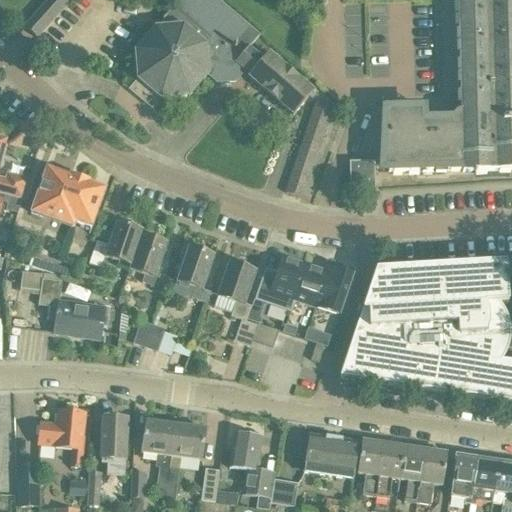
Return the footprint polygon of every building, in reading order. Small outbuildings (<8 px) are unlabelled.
[(69,3),(68,3),(64,0),(48,0),(24,28),(36,39),(69,3)] [(156,29),(135,52),(139,83),(135,92),(153,107),(159,100),(162,103),(188,101),(207,78),(215,86),(236,83),(246,72),(237,64),(261,37),(219,0),(180,0),(172,10),(164,20),(164,28),(156,29)] [(355,139),(354,156),(364,156),(382,158),(382,165),(390,165),(390,172),(463,170),(463,173),(511,171),(511,0),(457,0),(458,9),(460,95),(461,112),(458,113),(457,113),(457,114),(456,114),(456,115),(455,115),(455,116),(454,116),(454,117),(453,118),(453,119),(452,120),(425,121),(425,109),(384,110),(383,137),(366,136),(365,140),(355,139)] [(250,49),(237,64),(246,72),(251,77),(249,79),(294,118),(315,94),(270,55),(264,61),(250,49)] [(301,146),(285,194),(302,199),(318,151),(319,151),(334,106),(316,100),(300,146),(301,146)] [(0,195),(4,197),(4,196),(21,201),(27,180),(8,175),(6,180),(0,178),(0,156),(4,142),(0,141),(0,195)] [(350,192),(375,191),(375,164),(350,164),(350,192)] [(91,229),(105,190),(89,184),(89,183),(83,181),(82,179),(76,177),(74,178),(69,176),(69,178),(46,170),(30,213),(73,228),(75,223),(91,229)] [(104,259),(129,268),(128,272),(129,272),(142,234),(116,225),(108,247),(97,243),(89,266),(100,270),(104,259)] [(153,289),(167,248),(141,239),(143,235),(142,234),(129,272),(144,277),(141,285),(153,289)] [(203,291),(214,259),(187,250),(176,282),(195,289),(191,300),(206,305),(210,294),(203,291)] [(89,278),(33,258),(29,268),(85,288),(89,278)] [(262,279),(255,302),(291,314),(295,302),(293,302),(305,268),(283,260),(278,276),(265,271),(262,279)] [(375,269),(339,376),(511,403),(511,362),(501,361),(504,355),(507,347),(509,338),(509,330),(507,322),(505,316),(501,308),(498,305),(507,303),(505,262),(375,269)] [(229,264),(217,298),(235,304),(231,318),(241,321),(234,344),(249,349),(257,327),(247,323),(252,308),(245,306),(256,274),(229,264)] [(295,302),(315,309),(327,275),(326,275),(305,268),(293,302),(295,302)] [(327,275),(315,309),(338,317),(351,278),(328,270),(326,275),(327,275)] [(98,342),(103,310),(58,303),(53,335),(98,342)] [(144,349),(152,327),(140,323),(132,345),(144,349)] [(258,326),(253,342),(273,348),(278,332),(258,326)] [(156,353),(163,331),(152,327),(144,349),(156,353)] [(286,327),(284,334),(295,338),(298,331),(286,327)] [(318,334),(315,344),(326,348),(330,338),(318,334)] [(160,360),(167,365),(178,348),(171,343),(160,360)] [(315,345),(310,361),(318,364),(323,348),(315,345)] [(80,469),(84,438),(81,438),(83,416),(58,413),(57,426),(40,424),(38,446),(54,448),(54,449),(72,451),(70,468),(80,469)] [(124,475),(126,420),(102,419),(100,458),(109,459),(108,475),(124,475)] [(169,470),(170,458),(175,426),(145,422),(141,453),(163,457),(162,469),(159,469),(155,498),(164,500),(169,470)] [(199,462),(204,430),(175,426),(170,458),(199,462)] [(270,505),(273,481),(274,475),(256,472),(261,439),(234,435),(229,468),(245,471),(242,495),(258,497),(256,509),(269,511),(270,505)] [(350,480),(356,443),(309,436),(304,473),(329,477),(329,481),(338,483),(339,478),(350,480)] [(375,499),(384,446),(362,442),(360,457),(359,475),(364,476),(363,482),(362,496),(375,499)] [(399,481),(404,449),(384,446),(375,499),(388,500),(391,479),(399,481)] [(404,449),(399,481),(406,482),(403,503),(416,505),(424,452),(404,449)] [(445,455),(424,452),(416,505),(430,507),(433,486),(440,487),(445,455)] [(470,506),(477,460),(455,457),(450,486),(452,487),(450,498),(465,500),(464,505),(470,506)] [(497,463),(477,460),(470,506),(475,506),(476,502),(491,504),(497,463)] [(511,465),(497,463),(493,493),(503,494),(500,511),(511,511),(511,509),(511,465)] [(16,468),(17,510),(40,509),(39,468),(16,468)] [(169,470),(164,500),(175,501),(179,471),(169,470)] [(213,504),(218,472),(204,471),(200,503),(213,504)] [(218,472),(213,504),(227,506),(228,500),(222,493),(216,492),(218,472)] [(88,483),(87,508),(98,508),(100,475),(88,474),(88,483)] [(144,501),(144,475),(131,475),(131,501),(144,501)] [(270,505),(294,509),(297,485),(273,481),(270,505)] [(87,508),(88,483),(69,482),(69,497),(87,498),(86,508),(87,508)]
